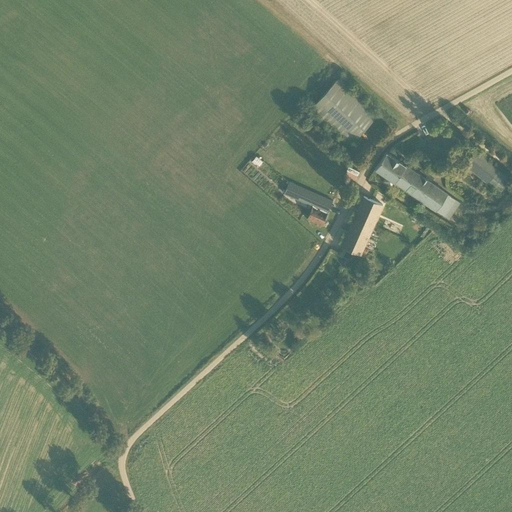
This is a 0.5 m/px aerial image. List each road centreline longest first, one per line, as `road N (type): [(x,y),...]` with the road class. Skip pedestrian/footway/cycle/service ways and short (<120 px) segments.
road 1 (unclassified): [(136,511),(119,469),(125,449),(297,288),(370,164),(412,127),(511,71)]
road 2 (track): [(262,0),(412,127)]
